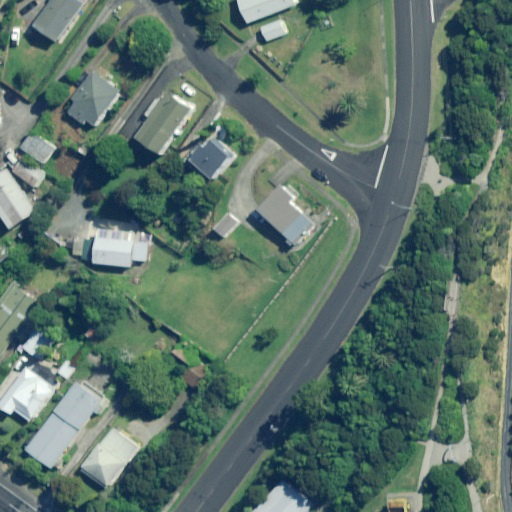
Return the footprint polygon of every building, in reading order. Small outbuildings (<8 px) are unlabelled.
[(83,7),(73,0),(52,0),(33,28),(56,45),(83,7)] [(297,5),(294,0),(240,0),(249,24),(297,5)] [(286,35),(281,21),(262,28),(267,42),(286,35)] [(123,92),(95,72),(76,99),(80,102),(72,114),(87,125),(90,121),(98,127),(123,92)] [(167,97),(162,93),(145,117),(151,121),(148,126),(139,139),(164,155),(170,145),(177,150),(202,113),(178,97),(171,92),(167,97)] [(213,132),(189,159),(185,162),(197,173),(200,170),(214,182),(238,156),(213,132)] [(56,149),(35,134),(24,148),(45,164),(56,149)] [(44,177),(22,161),(14,172),(36,188),(44,177)] [(37,212),(7,170),(0,175),(0,213),(11,230),(37,212)] [(299,201),(285,187),(262,211),(298,245),(318,224),(296,203),(299,201)] [(240,223),(231,216),(218,230),(226,238),(240,223)] [(82,240),(80,260),(94,261),(94,263),(130,268),(131,260),(145,262),(147,244),(131,242),(132,234),(98,230),(97,241),(82,240)] [(0,301),(0,304),(3,307),(0,310),(0,356),(1,357),(15,337),(23,342),(33,327),(50,303),(16,279),(0,301)] [(57,338),(41,326),(24,348),(40,360),(57,338)] [(211,373),(180,347),(170,359),(187,373),(182,379),(196,391),(211,373)] [(43,378),(31,369),(3,406),(14,415),(17,411),(32,422),(59,387),(45,376),(43,378)] [(108,401),(81,380),(29,451),(54,469),(96,412),(99,414),(108,401)] [(141,448),(117,429),(84,471),(109,490),(141,448)] [(290,511),(300,501),(268,475),(237,511),(290,511)] [(414,511),(414,502),(395,503),(394,511),(414,511)]
